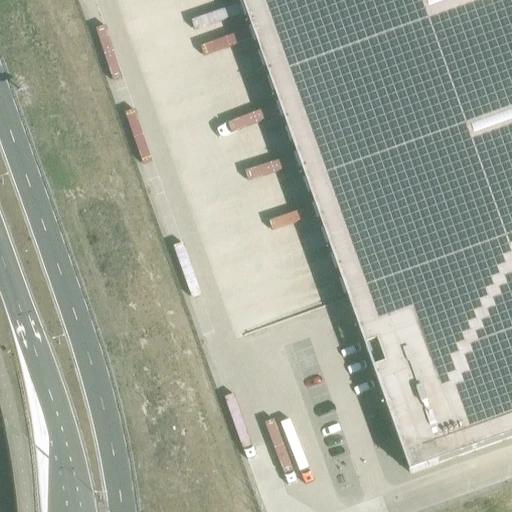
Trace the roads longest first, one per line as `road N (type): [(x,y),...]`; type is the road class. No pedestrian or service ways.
road 1 (tertiary): [(123,511),(112,432),(0,100)]
road 2 (tertiary): [(0,261),(49,398),(68,511)]
